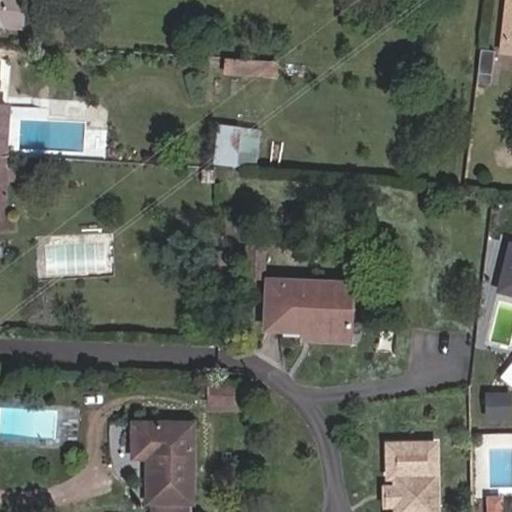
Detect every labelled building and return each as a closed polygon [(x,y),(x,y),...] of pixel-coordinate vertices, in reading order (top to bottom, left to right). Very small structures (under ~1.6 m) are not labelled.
[(39,0),(0,0),(0,29),(38,32),(39,1),(39,0)] [(511,0),(506,0),(501,45),(511,46),(511,0)] [(39,1),(38,32),(56,33),(58,2),(39,1)] [(493,65),(483,63),(478,109),(488,111),(493,65)] [(280,69),(239,67),(238,78),(279,81),(280,69)] [(10,108),(0,106),(0,157),(6,158),(10,108)] [(239,131),(220,129),(216,164),(236,166),(239,131)] [(272,247),(256,246),(255,276),(272,277),(272,247)] [(511,247),(509,247),(501,280),(511,282),(511,247)] [(511,295),(511,282),(501,280),(499,293),(511,295)] [(332,339),(338,285),(280,282),(277,328),(312,330),(312,338),(332,339)] [(358,287),(338,285),(332,339),(352,340),(358,287)] [(233,377),(203,377),(204,403),(232,403),(233,377)] [(511,425),(511,403),(492,404),(493,426),(511,425)] [(186,421),(127,424),(128,455),(141,454),(143,496),(147,496),(184,494),(190,494),(186,421)] [(439,511),(441,449),(393,448),(393,481),(400,481),(400,497),(399,511),(439,511)] [(184,511),(184,494),(147,496),(146,511),(184,511)] [(399,511),(400,497),(389,497),(389,511),(399,511)]
